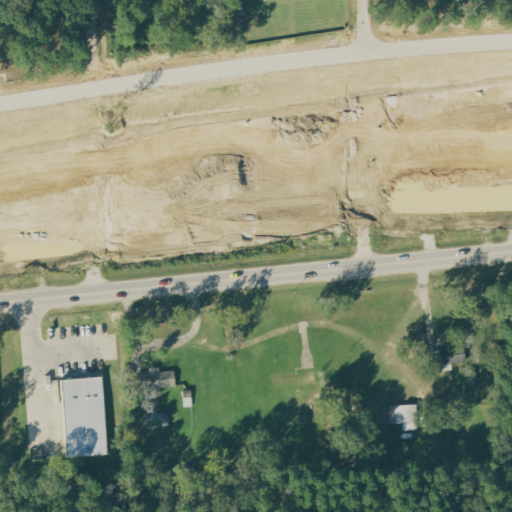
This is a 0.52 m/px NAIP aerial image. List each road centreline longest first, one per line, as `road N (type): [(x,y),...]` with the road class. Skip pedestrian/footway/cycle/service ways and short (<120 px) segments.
road 1 (motorway): [(0,234),(257,194),(511,172)]
road 2 (secondary): [(511,46),(0,110)]
road 3 (motorway): [(511,129),(264,149),(0,188)]
road 4 (secondary): [(0,305),(511,252)]
road 5 (motorway): [(0,244),(256,232),(511,247)]
road 6 (motorway): [(511,99),(37,182)]
